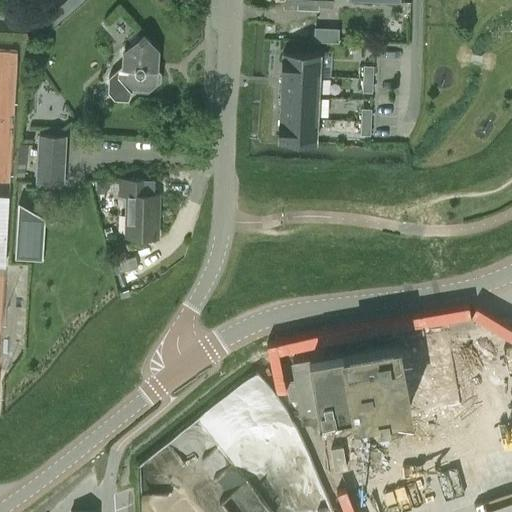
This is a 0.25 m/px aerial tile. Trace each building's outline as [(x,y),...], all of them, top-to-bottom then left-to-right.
[(117,69),(108,77),(108,91),(114,98),(127,99),(130,90),(145,91),(158,79),(159,71),(156,68),(152,68),(154,45),(142,33),(123,49),(126,53),(120,58),(120,63),(117,66),(117,69)] [(282,74),(320,75),(321,53),(283,51),(282,74)] [(372,78),(373,65),(363,64),(363,77),(372,78)] [(281,96),(319,97),(320,75),(282,74),(281,96)] [(372,91),(372,78),(363,77),(362,90),(372,91)] [(318,119),(319,97),(281,96),(280,117),(318,119)] [(370,121),(371,108),(361,108),(361,120),(370,121)] [(317,140),(318,119),(280,117),(279,139),(317,140)] [(370,134),(370,121),(361,121),(360,133),(370,134)] [(39,133),(37,166),(63,168),(65,135),(39,133)] [(95,179),(96,193),(104,193),(109,187),(108,178),(95,179)] [(156,236),(157,217),(155,217),(155,210),(157,210),(158,194),(145,193),(146,179),(120,179),(119,194),(128,194),(126,235),(156,236)] [(0,261),(5,262),(8,197),(0,196),(0,261)] [(420,324),(404,327),(406,338),(422,335),(420,324)] [(286,381),(289,399),(298,397),(302,418),(317,415),(327,473),(406,459),(397,408),(408,406),(408,408),(457,399),(446,331),(422,335),(406,338),(338,349),(335,332),(288,340),(289,345),(293,370),(295,379),(286,381)]
